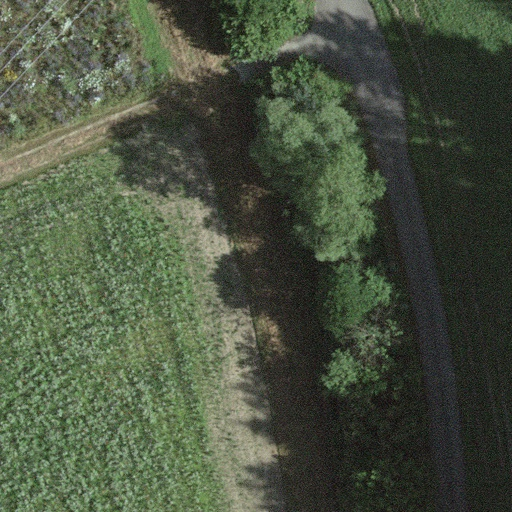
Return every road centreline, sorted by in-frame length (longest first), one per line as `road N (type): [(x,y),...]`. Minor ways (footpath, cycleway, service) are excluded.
road 1 (unclassified): [(342,0),(401,179),(432,336),(452,511)]
road 2 (track): [(0,178),(355,30)]
